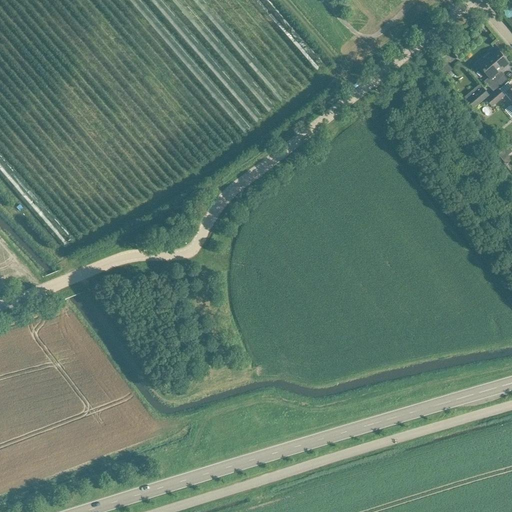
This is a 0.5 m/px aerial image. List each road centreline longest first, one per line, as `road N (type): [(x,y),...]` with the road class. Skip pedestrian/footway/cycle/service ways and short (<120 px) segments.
road 1 (unclassified): [(0,305),(119,259),(189,251),(226,196),(371,82)]
road 2 (secondary): [(91,511),(445,403)]
road 3 (unclassified): [(161,511),(511,405)]
